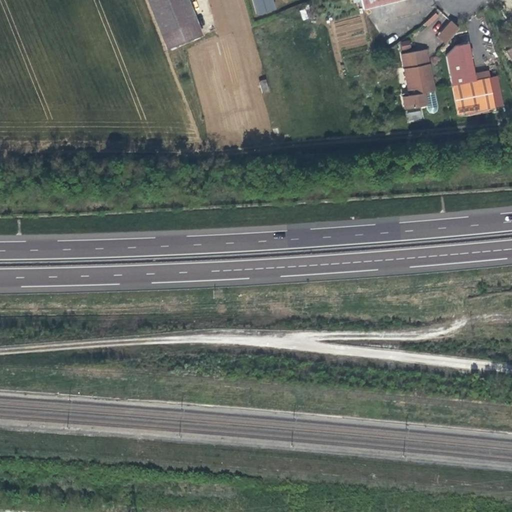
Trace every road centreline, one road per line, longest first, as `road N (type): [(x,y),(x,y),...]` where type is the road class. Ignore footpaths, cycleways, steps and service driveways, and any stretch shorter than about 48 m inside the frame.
road 1 (track): [(0,156),(280,149),(511,126)]
road 2 (motorway): [(0,278),(254,269),(511,247)]
road 3 (motorway): [(511,222),(260,243),(0,252)]
